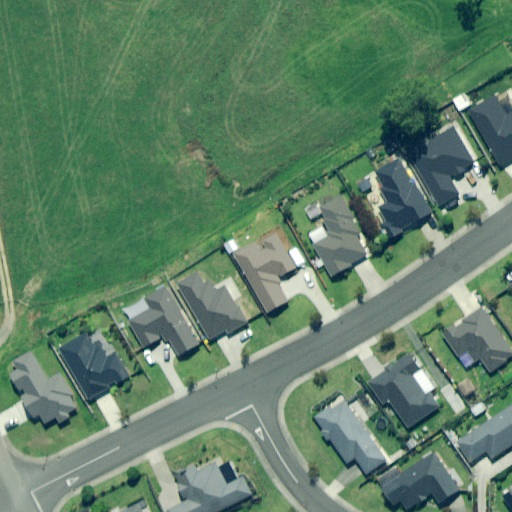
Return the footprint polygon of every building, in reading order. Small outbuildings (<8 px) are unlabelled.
[(511,114),(508,117),(497,97),(473,111),(503,164),(511,159),(511,114)] [(475,164),(455,129),(429,143),(427,139),(410,148),(442,205),(460,195),(450,177),(475,164)] [(381,209),(390,222),(385,226),(393,240),(403,234),(401,231),(432,212),(400,160),(378,174),(387,188),(384,190),(392,202),(381,209)] [(362,234),(342,198),(322,209),(336,234),(316,245),(334,277),(351,268),(350,265),(368,255),(357,236),(362,234)] [(297,268),(277,234),(264,242),(269,250),(264,253),(257,243),(235,256),(269,313),(289,301),(277,280),(297,268)] [(182,284),(213,336),(225,329),(229,335),(248,324),(245,319),(227,287),(217,293),(211,282),(206,285),(199,274),(182,284)] [(201,344),(168,289),(148,300),(154,310),(132,323),(147,348),(167,336),(171,342),(173,341),(181,355),(201,344)] [(511,359),(511,350),(484,310),(457,328),(455,325),(443,333),(460,357),(468,352),(475,362),(480,359),(491,374),(511,359)] [(97,351),(88,336),(64,350),(92,397),(129,376),(117,356),(108,361),(101,348),(97,351)] [(422,371),(412,355),(369,384),(384,406),(390,402),(409,429),(440,408),(430,392),(426,395),(414,377),(422,371)] [(387,461),(347,402),(334,410),(332,408),(317,418),(349,465),(356,460),(367,475),(387,461)] [(511,447),(511,407),(460,445),(473,463),(488,452),(494,460),(511,447)] [(403,502),(409,511),(434,495),(440,505),(461,490),(454,481),(436,454),(384,489),(396,507),(403,502)] [(229,486),(217,464),(199,473),(196,465),(176,475),(189,502),(169,511),(219,511),(253,495),(245,478),(229,486)]
